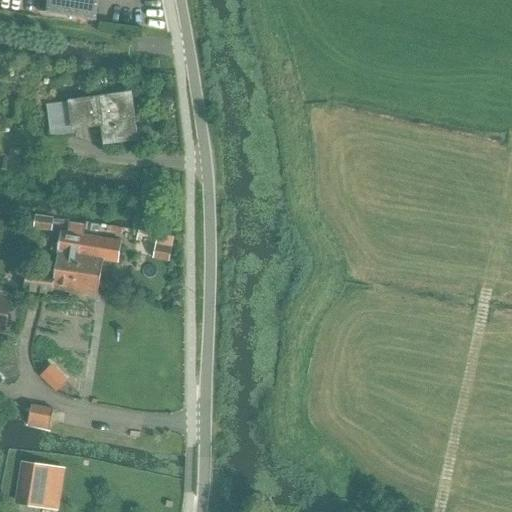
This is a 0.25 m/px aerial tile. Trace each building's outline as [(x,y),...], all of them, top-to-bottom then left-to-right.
[(94,20),(97,0),(38,0),(36,10),(94,20)] [(120,96),(69,103),(72,127),(101,123),(104,143),(135,138),(130,104),(121,105),(120,96)] [(51,231),(53,218),(34,215),(33,228),(51,231)] [(24,271),(22,291),(50,294),(51,288),(75,291),(82,236),(83,226),(68,223),(66,233),(58,232),(56,244),(52,243),(50,255),(54,256),(53,264),(36,262),(35,271),(24,271)] [(111,226),(110,233),(119,234),(120,228),(111,226)] [(156,235),(153,258),(169,261),(173,237),(156,235)] [(82,236),(75,291),(97,293),(100,259),(115,261),(119,242),(82,236)] [(0,298),(0,330),(4,331),(10,300),(0,298)] [(49,368),(40,376),(55,390),(63,382),(49,368)] [(49,423),(51,409),(29,406),(27,420),(49,423)] [(58,510),(64,470),(21,463),(15,503),(58,510)]
